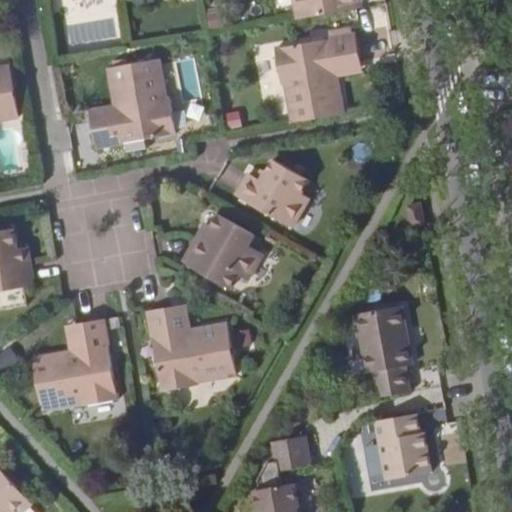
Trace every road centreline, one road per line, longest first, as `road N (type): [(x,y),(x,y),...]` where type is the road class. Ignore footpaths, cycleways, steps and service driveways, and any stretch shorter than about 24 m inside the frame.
road 1 (tertiary): [(429,0),(511,456)]
road 2 (residential): [(27,0),(59,186),(110,241)]
